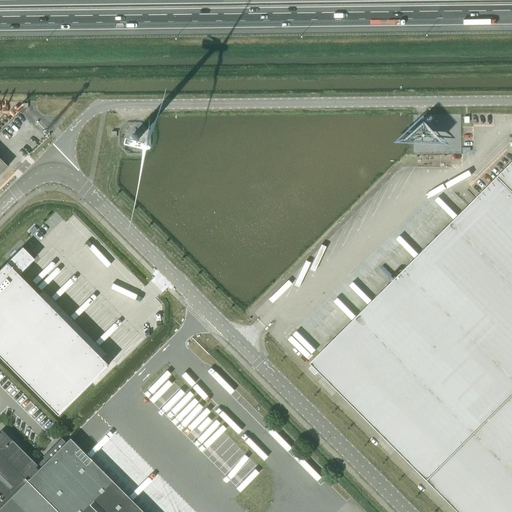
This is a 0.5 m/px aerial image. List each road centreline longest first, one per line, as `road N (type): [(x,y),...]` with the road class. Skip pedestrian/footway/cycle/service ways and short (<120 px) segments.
road 1 (motorway): [(0,23),(511,17)]
road 2 (tertiary): [(407,511),(56,167)]
road 3 (unclassified): [(511,100),(105,105),(62,144),(56,167)]
